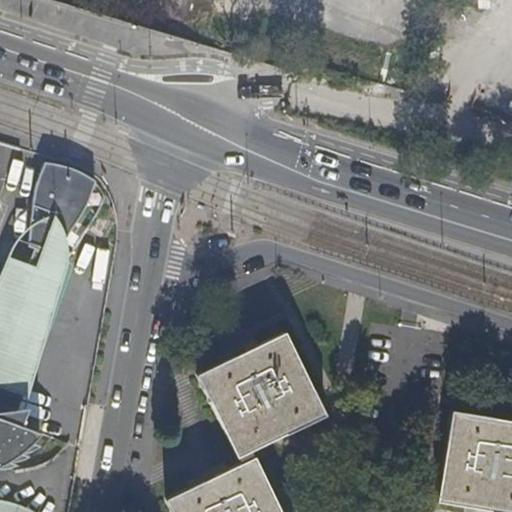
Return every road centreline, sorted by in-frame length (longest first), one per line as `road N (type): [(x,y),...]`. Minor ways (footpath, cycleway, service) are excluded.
road 1 (residential): [(511,328),(275,252),(210,278),(148,282)]
road 2 (primary): [(511,225),(177,113)]
road 3 (residential): [(148,282),(103,511)]
road 4 (primary): [(177,113),(0,44)]
road 5 (residential): [(177,113),(148,282)]
